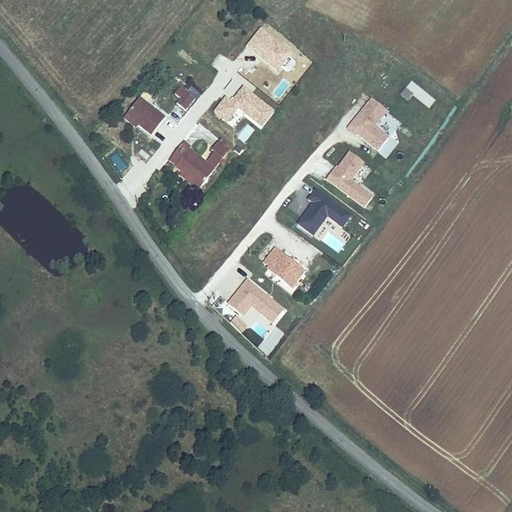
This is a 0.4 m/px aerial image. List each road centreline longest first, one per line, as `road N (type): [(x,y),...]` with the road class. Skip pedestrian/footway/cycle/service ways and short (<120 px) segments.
road 1 (tertiary): [(435,511),(208,320),(0,43)]
road 2 (unknown): [(186,295),(274,185)]
